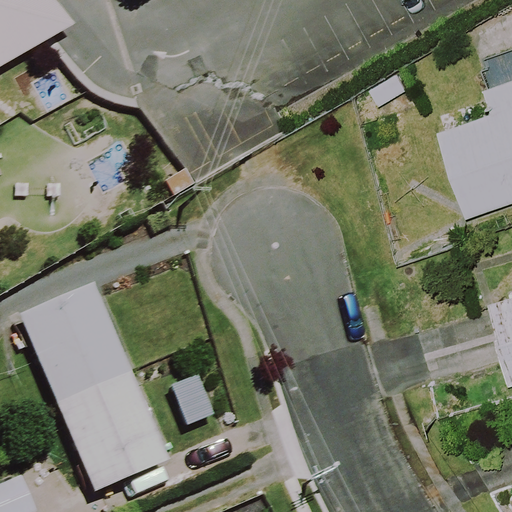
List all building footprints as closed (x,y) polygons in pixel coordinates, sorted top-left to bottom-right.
[(0,0),(0,67),(62,33),(35,0),(0,0)] [(511,80),(483,91),(490,113),(435,132),(464,218),(511,201),(511,80)] [(156,470),(81,293),(6,324),(81,502),(156,470)] [(511,382),(511,294),(486,302),(511,383),(511,382)] [(25,511),(13,481),(0,486),(0,511),(25,511)]
